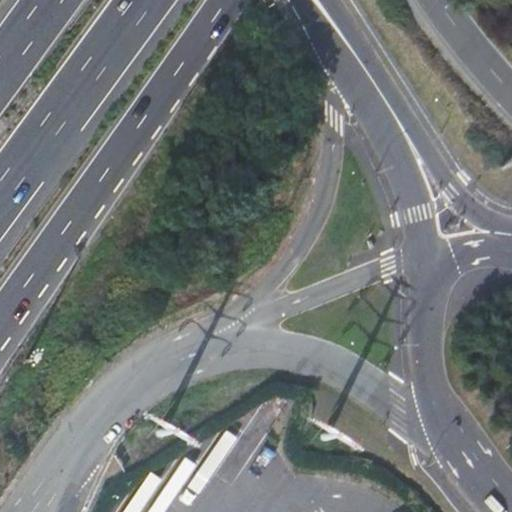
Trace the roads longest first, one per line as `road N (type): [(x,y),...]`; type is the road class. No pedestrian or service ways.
road 1 (motorway): [(0,321),(230,0)]
road 2 (secondary): [(511,226),(472,213),(451,192),(329,0)]
road 3 (secondary): [(295,0),(396,154),(425,259)]
road 4 (secondary): [(425,259),(439,413),(450,439),(510,511)]
road 5 (motorway): [(0,196),(143,0)]
